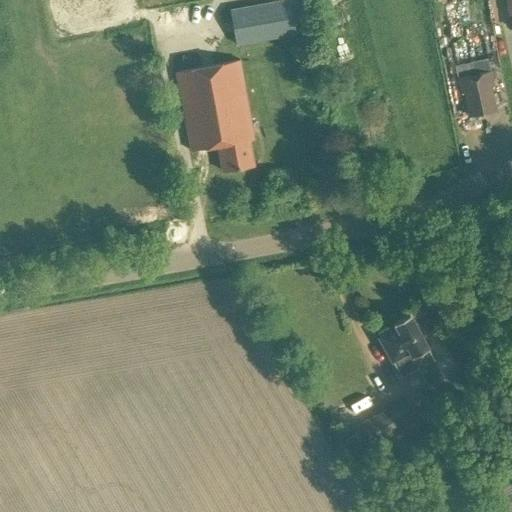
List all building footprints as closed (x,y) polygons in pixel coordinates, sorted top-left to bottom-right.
[(288,0),(285,0),(230,10),(237,45),(295,34),(288,0)] [(253,139),(238,60),(176,71),(190,151),(217,146),(221,169),(253,163),(249,140),(253,139)] [(460,94),(464,93),(469,116),(495,110),(491,88),(492,88),(485,60),(454,67),(460,94)] [(394,324),(394,325),(379,332),(401,378),(419,369),(427,386),(443,378),(412,315),(410,315),(394,324)] [(351,401),(368,394),(362,376),(344,383),(351,401)] [(406,395),(352,425),(364,447),(418,417),(406,395)]
